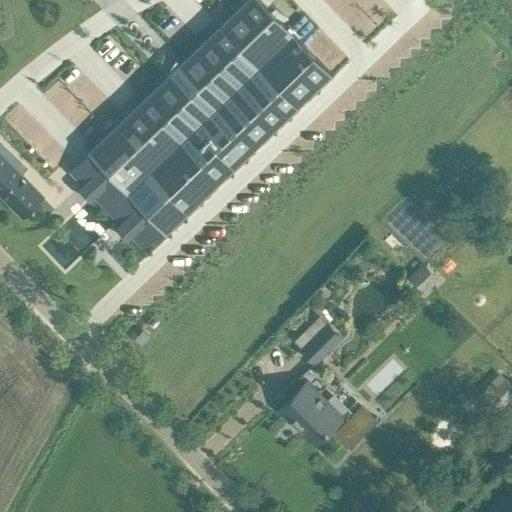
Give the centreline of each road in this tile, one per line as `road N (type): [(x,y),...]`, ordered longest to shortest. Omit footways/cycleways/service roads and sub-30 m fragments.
road 1 (unknown): [(76,336),(410,8)]
road 2 (unclassified): [(248,511),(0,259)]
